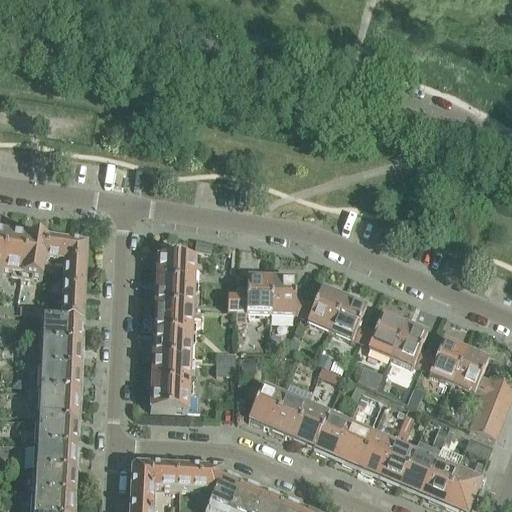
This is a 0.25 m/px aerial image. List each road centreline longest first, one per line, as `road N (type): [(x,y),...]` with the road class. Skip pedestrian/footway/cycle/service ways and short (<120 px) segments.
road 1 (unclassified): [(500,162),(308,106),(0,49)]
road 2 (unclassified): [(61,0),(424,107),(490,138),(500,162)]
road 3 (residential): [(511,322),(307,236),(123,204)]
road 4 (residential): [(370,511),(233,454),(112,447)]
road 5 (residential): [(112,447),(123,204)]
road 6 (residential): [(123,204),(0,186)]
